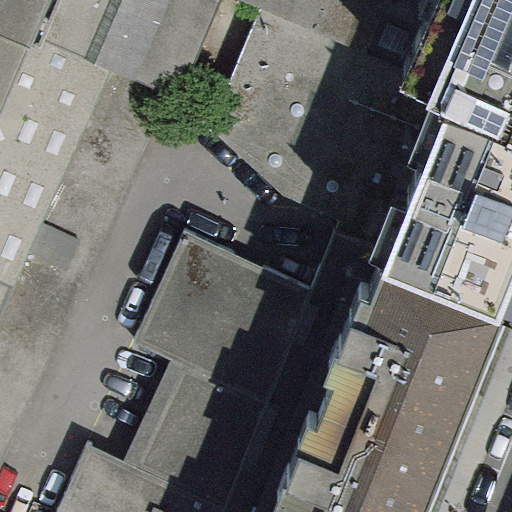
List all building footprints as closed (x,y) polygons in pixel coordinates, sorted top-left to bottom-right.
[(55,0),(0,0),(0,17),(33,31),(41,34),(55,0)] [(55,0),(41,34),(114,66),(172,90),(183,95),(224,0),(55,0)] [(259,0),(265,3),(368,47),(388,0),(259,0)] [(388,0),(368,47),(406,65),(434,0),(388,0)] [(434,0),(406,65),(450,84),(465,49),(451,42),(469,0),(434,0)] [(511,0),(469,0),(451,42),(465,49),(450,84),(511,112),(511,0)] [(337,227),(384,245),(450,84),(406,65),(368,47),(265,3),(213,124),(285,192),(342,217),(337,227)] [(0,107),(33,31),(0,17),(0,107)] [(41,34),(33,31),(0,107),(0,279),(15,286),(114,66),(41,34)] [(15,286),(0,319),(0,475),(166,104),(172,90),(114,66),(15,286)] [(511,112),(450,84),(384,245),(503,292),(511,295),(511,112)] [(90,439),(56,511),(222,511),(313,285),(187,227),(136,338),(180,357),(157,403),(131,458),(90,439)] [(313,285),(222,511),(279,511),(280,509),(289,488),(281,485),(313,405),(322,408),(333,379),(341,359),(332,356),(364,275),(372,278),(374,273),(384,245),(337,227),(326,254),(313,285)] [(333,379),(447,428),(476,358),(492,321),(503,292),(384,245),(374,273),(372,278),(364,275),(332,356),(341,359),(333,379)] [(0,319),(15,286),(0,279),(0,319)] [(280,509),(287,511),(414,511),(423,491),(447,428),(333,379),(322,408),(313,405),(281,485),(289,488),(280,509)]
